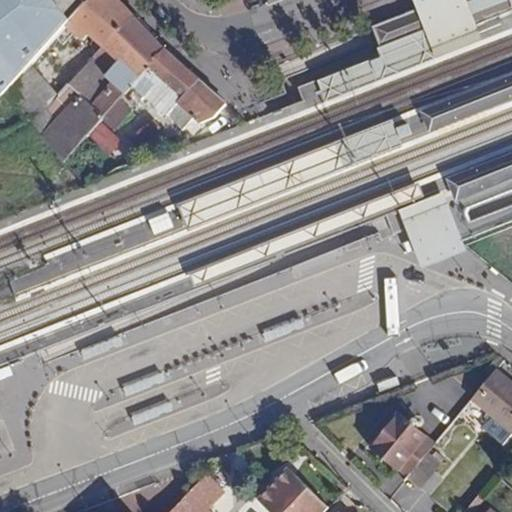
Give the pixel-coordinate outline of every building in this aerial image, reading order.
[(0,0),(0,97),(5,95),(30,67),(56,37),(71,21),(53,0),(0,0)] [(65,162),(91,134),(165,51),(117,0),(89,0),(77,13),(71,21),(56,37),(64,45),(76,35),(82,43),(92,34),(104,46),(70,85),(80,97),(69,109),(30,67),(5,95),(29,122),(65,162)] [(64,0),(77,13),(89,0),(64,0)] [(415,0),(439,58),(482,41),(465,0),(415,0)] [(511,0),(457,0),(462,11),(464,17),(468,26),(476,23),(481,21),(511,9),(511,0)] [(432,25),(424,6),(418,9),(413,11),(374,27),(381,46),(383,45),(385,44),(394,41),(402,37),(424,28),(432,25)] [(384,54),(313,82),(322,104),(437,59),(424,28),(402,37),(394,41),(385,44),(383,45),(381,46),(384,54)] [(231,116),(165,51),(91,134),(103,144),(146,96),(185,130),(194,119),(199,123),(231,116)] [(511,73),(421,110),(431,135),(511,102),(511,73)] [(393,122),(180,205),(189,229),(402,145),(393,122)] [(409,125),(398,129),(399,134),(401,138),(413,134),(411,129),(409,125)] [(33,134),(0,147),(0,159),(37,146),(33,134)] [(511,179),(511,152),(446,178),(455,201),(511,179)] [(195,286),(426,196),(421,185),(191,275),(195,286)] [(445,192),(401,210),(418,256),(423,266),(444,258),(461,252),(464,250),(467,249),(445,192)] [(302,319),(261,335),(265,345),(306,330),(302,319)] [(120,336),(81,351),(85,361),(123,347),(120,336)] [(511,385),(495,372),(473,399),(511,430),(511,385)] [(163,373),(123,388),(127,398),(167,383),(163,373)] [(400,376),(377,384),(381,394),(404,385),(400,376)] [(174,404),(132,419),(136,428),(177,413),(174,404)] [(425,435),(399,414),(369,448),(396,470),(425,435)] [(447,459),(440,454),(444,450),(436,443),(428,453),(442,464),(447,459)] [(442,464),(428,453),(408,477),(422,489),(427,483),(435,474),(442,464)] [(327,511),(329,510),(290,472),(261,502),(271,511),(327,511)] [(435,474),(427,483),(435,491),(444,481),(435,474)] [(172,511),(191,511),(193,510),(184,501),(172,511)]
